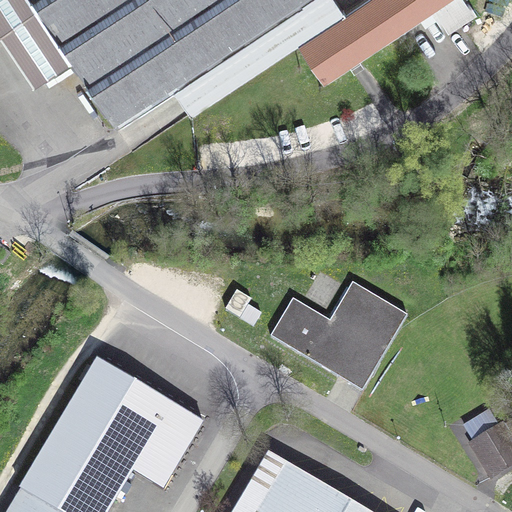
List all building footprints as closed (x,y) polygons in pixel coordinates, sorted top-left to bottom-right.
[(0,0),(0,31),(34,82),(69,58),(115,127),(173,89),(191,116),(346,13),(337,0),(0,0)] [(367,0),(301,45),(323,79),(441,0),(367,0)] [(10,253),(5,249),(0,256),(0,262),(2,264),(10,253)] [(293,299),(270,336),(362,391),(407,315),(352,283),(330,321),(293,299)] [(203,422),(98,360),(21,490),(57,511),(106,511),(131,471),(162,490),(203,422)] [(492,477),(511,464),(511,442),(502,425),(472,444),(492,477)] [(367,511),(286,464),(257,511),(367,511)] [(57,511),(21,490),(7,511),(57,511)]
